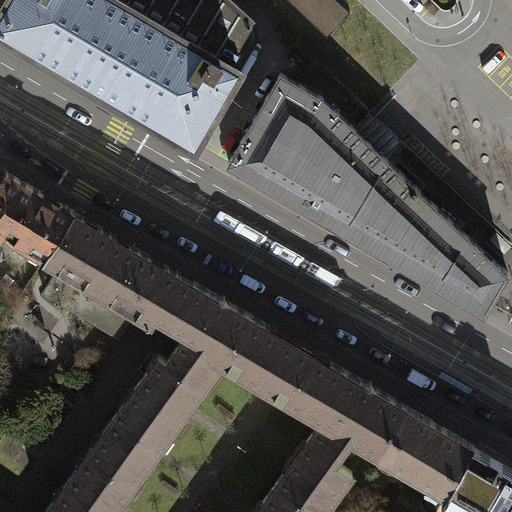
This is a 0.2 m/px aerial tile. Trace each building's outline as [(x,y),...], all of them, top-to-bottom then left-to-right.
[(8,0),(0,14),(0,27),(194,141),(237,67),(236,67),(121,0),(8,0)] [(121,0),(236,67),(253,38),(254,34),(254,30),(253,27),(251,23),(226,0),(121,0)] [(339,0),(289,0),(328,36),(351,11),(339,0)] [(281,71),(228,161),(485,311),(488,306),(487,305),(508,271),(323,96),(281,71)] [(0,221),(6,227),(4,228),(13,237),(45,256),(74,210),(72,209),(70,205),(68,202),(64,201),(59,201),(53,198),(4,169),(0,169),(0,221)] [(511,511),(511,466),(474,444),(446,492),(444,496),(447,498),(447,497),(473,511),(511,511)]
